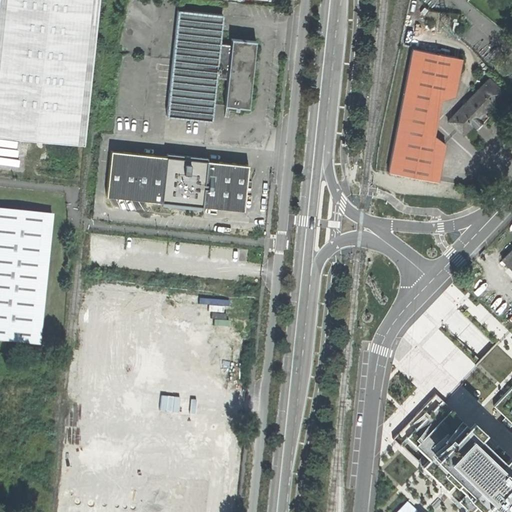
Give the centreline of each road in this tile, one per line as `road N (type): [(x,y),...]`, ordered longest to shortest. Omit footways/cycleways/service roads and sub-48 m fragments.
road 1 (unclassified): [(380,511),(382,320),(391,278),(425,231)]
road 2 (secondary): [(308,314),(288,511)]
road 3 (secondary): [(326,135),(308,314)]
road 4 (unclassified): [(308,314),(343,243),(409,229)]
road 5 (unclassified): [(409,229),(350,208),(326,135)]
road 6 (secondary): [(339,0),(326,135)]
